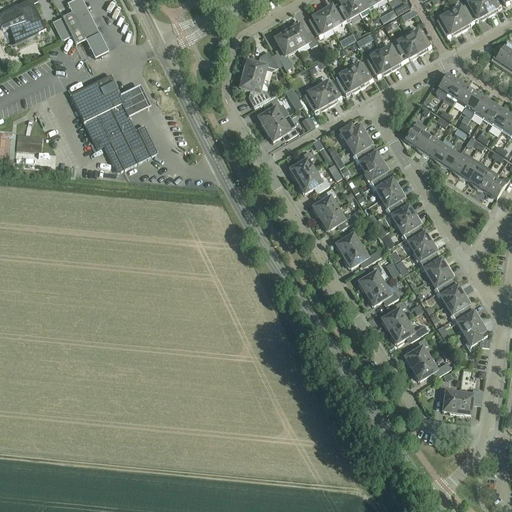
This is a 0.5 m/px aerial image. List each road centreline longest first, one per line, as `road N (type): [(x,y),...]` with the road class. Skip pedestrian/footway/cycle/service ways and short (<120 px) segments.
road 1 (tertiary): [(433,500),(250,229),(157,47)]
road 2 (residential): [(486,438),(428,429),(417,419),(263,164)]
road 3 (track): [(0,457),(361,492)]
road 4 (residential): [(472,271),(378,121),(378,108)]
road 5 (residential): [(378,108),(511,26)]
road 6 (residential): [(263,164),(378,108)]
road 7 (residential): [(486,438),(502,319)]
